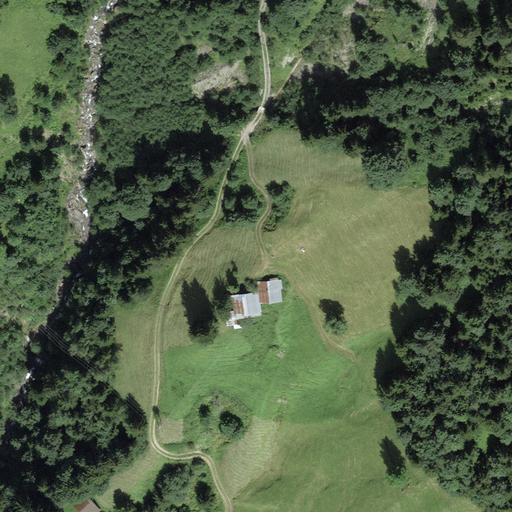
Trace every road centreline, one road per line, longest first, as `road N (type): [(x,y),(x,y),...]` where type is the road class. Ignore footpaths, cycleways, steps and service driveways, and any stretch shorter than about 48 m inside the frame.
road 1 (track): [(264,0),(261,116),(231,163),(217,215),(170,283),(156,350),(151,440),(165,455),(209,458),(228,511)]
road 2 (track): [(248,132),(254,181),(271,203),(260,226),(266,265),(285,268),(333,348),(350,354)]
